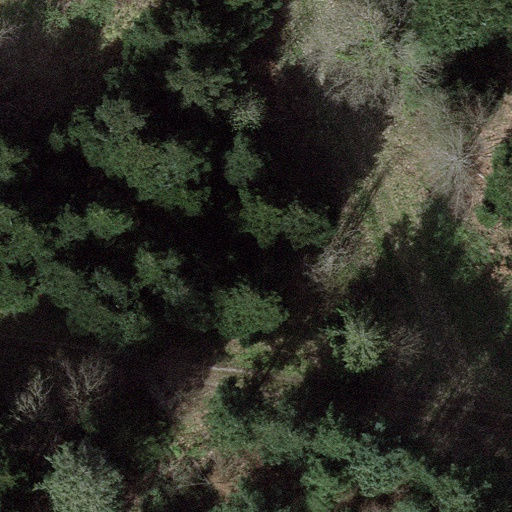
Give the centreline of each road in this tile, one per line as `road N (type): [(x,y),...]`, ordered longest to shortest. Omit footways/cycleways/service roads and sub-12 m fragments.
road 1 (track): [(511,478),(485,416),(0,352)]
road 2 (track): [(319,0),(485,416),(511,420)]
